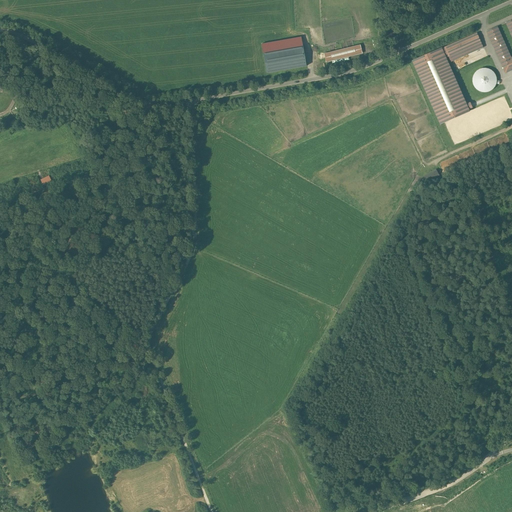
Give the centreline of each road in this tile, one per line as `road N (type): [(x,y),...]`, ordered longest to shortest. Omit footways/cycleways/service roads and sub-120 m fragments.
road 1 (unclassified): [(511,1),(353,71),(164,107),(0,30)]
road 2 (track): [(404,232),(491,453)]
road 3 (track): [(149,347),(70,385),(0,395)]
road 4 (track): [(150,106),(130,111),(0,90)]
